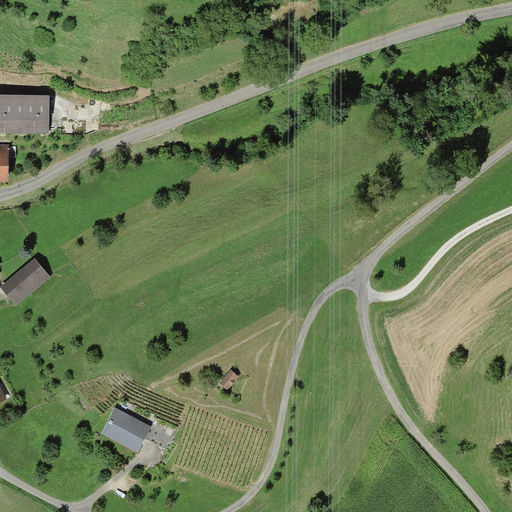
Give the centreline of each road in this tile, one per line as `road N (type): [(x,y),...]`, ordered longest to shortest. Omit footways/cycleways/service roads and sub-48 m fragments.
road 1 (track): [(222,511),(263,476),(306,320),(324,293),(349,277),(364,291),(367,344),(391,399),(484,511)]
road 2 (unclassified): [(0,193),(99,146),(332,59),(511,7)]
road 3 (track): [(511,144),(349,277)]
road 4 (track): [(511,208),(444,242),(408,291),(364,291)]
